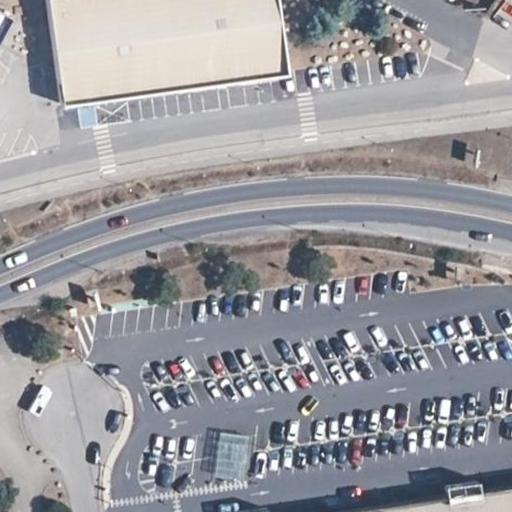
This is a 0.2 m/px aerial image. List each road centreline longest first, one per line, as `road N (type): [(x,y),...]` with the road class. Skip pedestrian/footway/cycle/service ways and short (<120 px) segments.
road 1 (secondary): [(0,297),(196,225),(350,211),(511,232)]
road 2 (secondary): [(511,204),(350,184),(265,190),(124,219),(0,268)]
